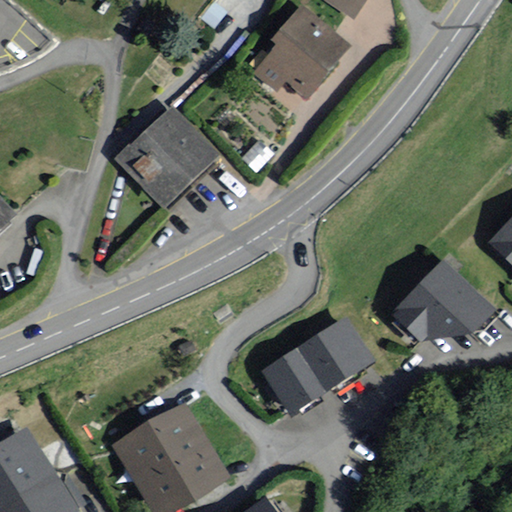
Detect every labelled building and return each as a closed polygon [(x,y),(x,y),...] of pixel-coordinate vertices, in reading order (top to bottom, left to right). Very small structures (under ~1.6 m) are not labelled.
[(363,0),(324,0),(351,17),(363,0)] [(350,46),(300,5),(271,40),(276,43),(252,71),(278,92),(286,82),(306,99),(350,46)] [(215,157),(172,107),(116,157),(163,208),(215,157)] [(272,153),(260,142),(245,158),(257,169),(272,153)] [(0,227),(14,215),(0,199),(0,227)] [(511,222),(493,243),(511,260),(511,222)] [(422,339),(472,328),(492,308),(445,261),(395,312),(422,339)] [(371,359),(345,319),(301,347),(327,387),(371,359)] [(321,390),(294,351),(264,371),(292,410),(321,390)] [(165,511),(229,477),(188,403),(117,442),(155,511),(165,511)] [(64,511),(74,506),(28,431),(0,447),(0,511),(64,511)] [(274,511),(265,500),(248,511),(274,511)]
